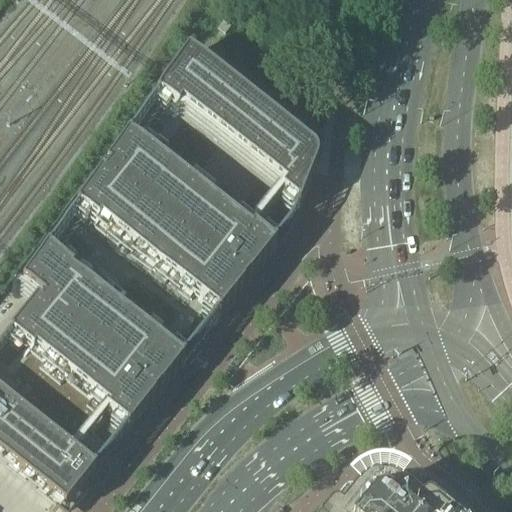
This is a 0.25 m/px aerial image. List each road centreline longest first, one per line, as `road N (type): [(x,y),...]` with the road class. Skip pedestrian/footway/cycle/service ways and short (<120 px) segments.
road 1 (secondary): [(485,329),(459,148),(471,0)]
road 2 (secondary): [(413,0),(382,191),(404,327)]
road 3 (secondary): [(404,327),(294,376),(217,436),(155,511)]
road 4 (secondary): [(239,511),(305,445),(358,413),(436,384)]
road 5 (secondary): [(436,384),(466,435),(511,478)]
